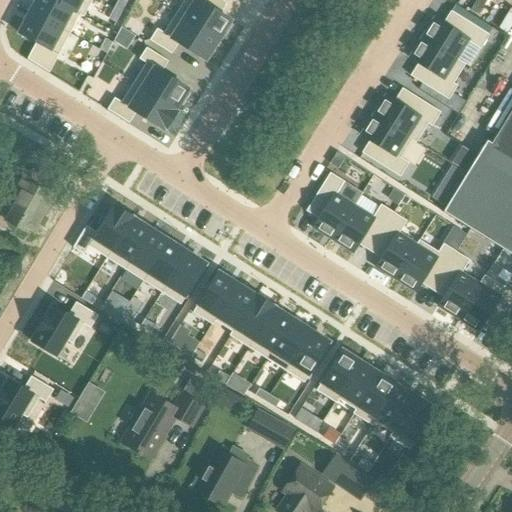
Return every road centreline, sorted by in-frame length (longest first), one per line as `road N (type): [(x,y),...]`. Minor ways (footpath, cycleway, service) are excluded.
road 1 (residential): [(270,231),(511,384)]
road 2 (residential): [(270,231),(417,0)]
road 3 (residential): [(116,137),(0,336)]
road 4 (residential): [(179,173),(285,0)]
road 5 (residential): [(0,68),(116,137)]
